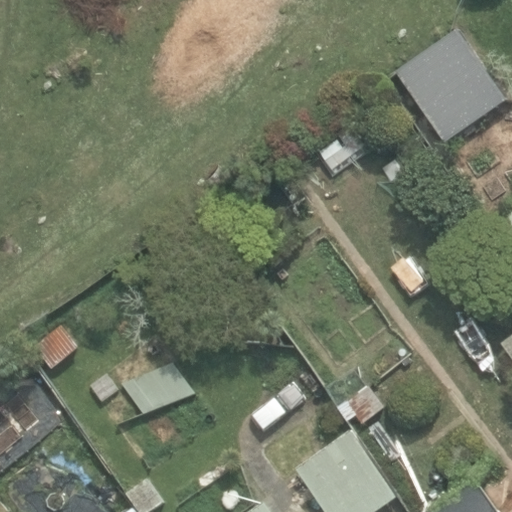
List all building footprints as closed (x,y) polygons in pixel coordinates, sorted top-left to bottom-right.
[(447,142),(507,99),(470,47),(410,90),(447,142)] [(241,247),(272,223),(255,200),(223,225),(241,247)] [(54,370),(80,349),(62,327),(36,348),(54,370)] [(511,358),(511,338),(503,346),(511,358)] [(145,415),(198,395),(173,364),(123,385),(145,415)] [(357,433),(367,427),(364,421),(384,408),(371,389),(342,408),(357,433)] [(326,511),(380,511),(400,499),(354,431),(298,470),(326,511)] [(142,511),(156,511),(165,505),(148,482),(130,495),(142,511)] [(498,511),(477,482),(433,511),(498,511)]
